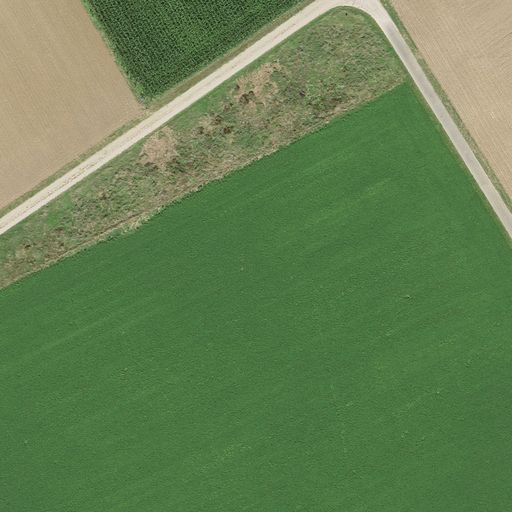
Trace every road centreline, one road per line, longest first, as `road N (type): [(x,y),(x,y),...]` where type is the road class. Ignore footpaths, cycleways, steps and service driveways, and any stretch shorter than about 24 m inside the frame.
road 1 (track): [(0,225),(334,0)]
road 2 (unclassified): [(511,235),(362,0)]
